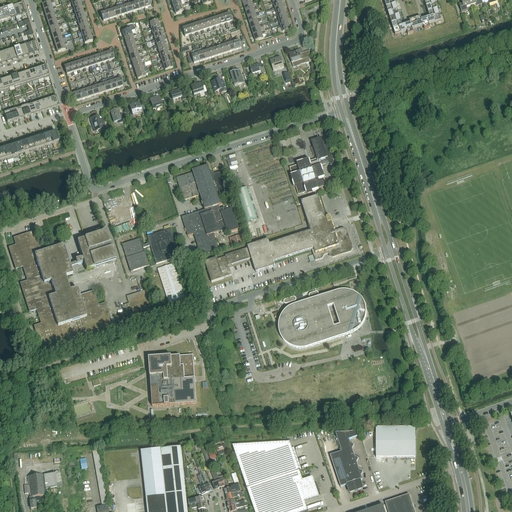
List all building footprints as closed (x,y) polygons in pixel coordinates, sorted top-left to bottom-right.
[(71,3),(71,2),(68,3),(69,6),(72,5),(73,8),(73,9),(81,6),(79,0),(71,3)] [(133,0),(134,3),(131,4),(130,4),(133,12),(138,11),(136,2),(137,2),(135,0),(133,0)] [(138,11),(144,9),(142,1),(143,0),(142,0),(140,0),(140,1),(137,2),(136,2),(138,11)] [(143,0),(142,1),(144,9),(151,7),(148,0),(143,0)] [(183,0),(179,0),(179,1),(172,3),(173,9),(182,6),(181,6),(180,2),(184,1),(183,0)] [(467,8),(470,7),(467,0),(462,0),(461,0),(462,4),(459,5),(462,13),(468,11),(467,8)] [(52,9),(52,8),(51,5),(54,4),(53,1),(50,2),(50,3),(42,5),(44,11),(52,9)] [(129,5),(125,6),(124,6),(127,14),(133,12),(130,4),(131,4),(130,1),(128,2),(129,5)] [(283,7),(281,1),(273,4),(273,3),(270,4),(271,7),(274,6),(275,9),(275,10),(283,7)] [(254,10),(254,9),(252,5),(256,4),(255,2),(252,3),(252,4),(244,6),(246,12),(254,10)] [(23,3),(18,5),(21,15),(26,14),(23,3)] [(123,7),(119,8),(118,8),(121,16),(127,14),(124,6),(125,6),(124,3),(122,4),(123,7)] [(437,10),(435,4),(426,7),(428,13),(437,10)] [(15,17),(21,15),(18,5),(12,7),(15,17)] [(112,10),(115,18),(121,16),(118,8),(119,8),(118,5),(116,6),(117,9),(113,10),(112,10)] [(185,5),(181,6),(182,6),(173,9),(175,15),(183,12),(182,8),(186,7),(185,5)] [(386,8),(388,13),(397,10),(395,5),(386,8)] [(74,11),(75,14),(83,12),(81,6),(73,9),(73,8),(70,9),(71,12),(74,11)] [(12,7),(7,8),(10,19),(15,17),(12,7)] [(52,9),(44,11),(46,17),(54,15),(54,14),(53,11),(56,10),(55,7),(52,8),(52,9)] [(107,12),(109,20),(115,18),(112,10),(113,10),(112,7),(110,7),(111,11),(107,12)] [(285,13),(283,7),(275,10),(275,9),(272,10),(272,11),(272,13),(276,11),(277,15),(277,16),(285,13)] [(5,21),(10,19),(7,8),(1,10),(5,21)] [(103,22),(109,20),(107,12),(106,8),(104,9),(105,12),(101,14),(103,22)] [(256,16),(254,11),(258,10),(257,8),(254,9),(254,10),(246,12),(248,19),(256,16)] [(399,16),(397,10),(388,13),(390,19),(399,16)] [(428,13),(430,18),(439,15),(437,10),(428,13)] [(76,16),(77,20),(77,21),(85,18),(83,12),(75,14),(72,15),(73,17),(76,16)] [(54,15),(46,17),(48,23),(56,21),(56,20),(55,17),(58,16),(57,13),(54,14),(54,15)] [(287,19),(285,13),(277,16),(277,15),(274,16),(274,19),(278,17),(279,21),(279,22),(287,19)] [(226,23),(227,23),(230,22),(232,26),(234,25),(233,21),(232,21),(230,14),(224,16),(226,23)] [(258,22),(258,21),(257,18),(260,17),(259,14),(256,16),(248,19),(250,25),(258,22)] [(441,21),(439,15),(430,18),(427,19),(429,25),(441,21)] [(224,16),(218,17),(220,25),(221,25),(224,24),(226,27),(228,27),(227,23),(226,23),(224,16)] [(390,19),(392,24),(401,21),(399,16),(390,19)] [(218,17),(212,19),(214,27),(215,27),(219,26),(220,29),(222,29),(221,25),(220,25),(218,17)] [(421,17),(415,19),(418,28),(423,26),(424,26),(422,21),(421,17)] [(78,22),(79,26),(79,27),(87,24),(85,18),(77,21),(77,20),(74,21),(74,23),(78,22)] [(59,19),(56,20),(56,21),(48,23),(50,29),(58,27),(58,26),(56,23),(60,22),(59,19)] [(212,19),(206,21),(208,29),(209,29),(213,28),(214,31),(216,30),(215,27),(214,27),(212,19)] [(279,22),(279,21),(275,22),(276,24),(280,23),(281,27),(289,25),(287,19),(279,22)] [(409,21),(410,24),(412,30),(413,30),(418,28),(415,19),(409,21)] [(430,28),(429,25),(427,19),(422,21),(424,26),(423,26),(424,30),(430,28)] [(261,20),(258,21),(258,22),(250,25),(252,30),(260,28),(260,27),(259,24),(262,23),(261,20)] [(150,25),(151,29),(151,30),(159,27),(157,21),(150,24),(149,23),(146,24),(146,26),(150,25)] [(206,21),(200,23),(202,31),(203,31),(207,30),(208,33),(210,32),(209,29),(208,29),(206,21)] [(392,24),(393,30),(402,27),(401,21),(392,24)] [(200,23),(194,25),(197,33),(201,32),(202,35),(204,35),(203,31),(202,31),(200,23)] [(80,28),(81,32),(81,33),(89,30),(87,24),(79,27),(79,26),(76,27),(76,29),(80,28)] [(412,30),(410,24),(405,26),(407,32),(408,35),(414,33),(413,30),(412,30)] [(61,25),(58,26),(58,27),(50,29),(52,35),(60,33),(60,32),(58,29),(62,28),(61,25)] [(191,35),(195,34),(196,37),(198,36),(197,33),(194,25),(188,27),(191,35)] [(291,31),(289,25),(281,27),(277,28),(278,30),(282,29),(283,33),(291,31)] [(263,26),(260,27),(260,28),(252,30),(254,36),(262,34),(262,33),(261,30),(264,29),(263,26)] [(395,35),(407,32),(405,26),(402,27),(393,30),(395,35)] [(152,31),(153,35),(153,36),(161,33),(159,27),(151,30),(151,29),(148,30),(148,32),(152,31)] [(191,35),(188,27),(182,29),(185,37),(189,36),(191,43),(194,42),(191,35)] [(122,32),(124,39),(132,36),(132,35),(131,32),(134,31),(133,28),(130,29),(130,30),(122,32)] [(91,36),(89,30),(81,33),(81,32),(77,33),(78,35),(81,34),(83,38),(91,36)] [(63,31),(60,32),(60,33),(52,35),(54,41),(62,38),(61,38),(60,34),(63,33),(63,31)] [(265,32),(262,33),(262,34),(254,36),(256,42),(264,39),(262,35),(266,34),(265,32)] [(154,37),(155,41),(155,42),(163,39),(161,33),(153,36),(153,35),(150,36),(150,38),(154,37)] [(135,34),(132,35),(132,36),(124,39),(126,44),(134,42),(134,41),(133,38),(136,37),(135,34)] [(83,38),(79,39),(80,41),(83,40),(85,44),(93,42),(91,36),(83,38)] [(65,37),(61,38),(62,38),(54,41),(55,47),(63,44),(62,40),(65,39),(65,37)] [(237,41),(233,43),(232,43),(235,51),(241,49),(238,41),(239,41),(238,37),(236,38),(237,41)] [(155,43),(157,47),(157,48),(165,45),(163,39),(155,42),(155,41),(151,42),(152,44),(155,43)] [(226,45),(229,53),(235,51),(232,43),(233,43),(232,39),(230,40),(231,43),(227,44),(226,45)] [(126,44),(128,51),(136,48),(136,47),(134,43),(138,42),(137,40),(134,41),(134,42),(126,44)] [(225,45),(221,46),(220,47),(223,55),(229,53),(226,45),(227,44),(226,41),(224,42),(225,45)] [(35,42),(30,44),(33,54),(39,52),(35,42)] [(66,43),(63,44),(55,47),(57,53),(65,50),(64,46),(67,45),(66,43)] [(219,47),(215,48),(217,57),(223,55),(220,47),(221,46),(220,43),(218,44),(219,47)] [(33,54),(30,44),(25,45),(28,56),(33,54)] [(25,45),(19,47),(22,58),(28,56),(25,45)] [(157,49),(159,53),(159,54),(167,51),(165,45),(157,48),(157,47),(153,48),(154,50),(157,49)] [(213,49),(209,50),(211,58),(217,57),(215,48),(214,45),(212,46),(213,49)] [(139,46),(136,47),(136,48),(128,51),(130,56),(138,54),(137,53),(136,50),(140,49),(139,46)] [(22,58),(19,47),(14,49),(17,59),(22,58)] [(207,51),(204,52),(203,52),(205,60),(211,58),(209,50),(208,47),(206,48),(207,51)] [(14,49),(8,51),(11,61),(17,59),(14,49)] [(203,52),(204,52),(202,49),(200,50),(201,53),(198,54),(197,54),(200,62),(205,60),(203,52)] [(309,51),(303,53),(303,54),(300,55),(299,51),(289,54),(293,68),(309,63),(310,63),(310,50),(309,50),(309,51)] [(6,63),(11,61),(8,51),(3,52),(6,63)] [(160,55),(161,59),(169,57),(167,51),(159,54),(159,53),(156,54),(156,56),(160,55)] [(197,54),(198,54),(197,51),(194,51),(195,55),(191,56),(193,64),(200,62),(197,54)] [(114,59),(112,52),(105,54),(108,62),(109,61),(112,60),(113,64),(116,63),(115,59),(114,59)] [(141,52),(137,53),(138,54),(130,56),(132,62),(140,60),(139,59),(138,55),(142,54),(141,52)] [(108,62),(105,54),(100,56),(102,64),(103,63),(106,62),(109,71),(112,70),(109,61),(108,62)] [(96,65),(97,65),(100,64),(102,67),(104,67),(103,63),(102,64),(100,56),(94,57),(96,65)] [(90,67),(91,67),(95,66),(96,69),(98,69),(97,65),(96,65),(94,57),(88,59),(90,67)] [(171,63),(169,57),(161,59),(157,60),(158,62),(162,61),(163,65),(171,63)] [(270,60),(274,71),(274,70),(277,69),(277,70),(284,68),(280,57),(280,59),(275,60),(275,59),(274,59),(271,61),(270,60)] [(132,62),(134,68),(142,65),(141,65),(140,61),(144,60),(143,58),(139,59),(140,60),(132,62)] [(88,59),(82,61),(85,69),(89,68),(90,71),(92,71),(91,67),(90,67),(88,59)] [(82,61),(76,63),(79,71),(83,70),(84,73),(86,72),(85,69),(82,61)] [(76,63),(70,65),(73,73),(77,72),(78,75),(80,74),(79,71),(76,63)] [(163,67),(165,71),(173,69),(171,63),(163,65),(159,66),(160,68),(163,67)] [(144,71),(143,71),(142,67),(146,66),(145,64),(141,65),(142,65),(134,68),(135,74),(144,71)] [(259,64),(250,67),(252,75),(261,72),(262,75),(266,73),(263,65),(260,66),(259,64)] [(75,76),(73,73),(70,65),(64,67),(67,75),(71,74),(72,77),(75,76)] [(47,71),(46,66),(40,68),(44,79),(49,77),(48,74),(47,71)] [(40,68),(34,69),(38,81),(44,79),(40,68)] [(34,69),(28,71),(32,82),(38,81),(34,69)] [(147,70),(143,71),(144,71),(135,74),(137,80),(145,77),(144,73),(147,72),(147,70)] [(240,70),(230,73),(230,74),(231,74),(235,86),(234,86),(235,87),(245,83),(244,83),(240,70)] [(28,71),(23,73),(26,84),(32,82),(28,71)] [(17,75),(21,86),(26,84),(23,73),(17,75)] [(291,80),(289,73),(283,75),(285,82),(291,80)] [(17,75),(11,77),(14,87),(15,87),(15,88),(21,86),(17,75)] [(119,79),(115,81),(114,81),(117,89),(123,87),(120,79),(121,79),(120,75),(118,76),(119,79)] [(5,79),(9,90),(9,89),(14,87),(11,77),(5,79)] [(108,83),(111,91),(117,89),(114,81),(115,81),(114,77),(112,78),(113,81),(109,82),(108,83)] [(5,79),(0,80),(0,81),(3,91),(3,92),(9,90),(5,79)] [(102,84),(105,93),(111,91),(108,83),(109,82),(108,79),(106,80),(107,83),(103,84),(102,84)] [(212,82),(212,83),(213,82),(214,86),(213,87),(215,93),(223,90),(224,93),(227,92),(225,86),(222,87),(220,80),(212,82)] [(101,85),(97,86),(99,95),(105,93),(102,84),(103,84),(102,81),(100,82),(101,85)] [(95,87),(91,88),(93,96),(99,95),(97,86),(96,83),(94,84),(95,87)] [(200,83),(197,84),(198,86),(191,88),(191,86),(190,86),(191,86),(191,88),(194,96),(203,92),(200,83)] [(89,89),(85,90),(87,98),(93,96),(91,88),(90,85),(88,86),(89,89)] [(83,91),(79,92),(82,100),(87,98),(85,90),(84,87),(82,88),(83,91)] [(75,102),(82,100),(79,92),(78,89),(76,90),(77,93),(73,94),(75,102)] [(179,90),(170,93),(172,100),(181,98),(182,101),(186,100),(183,91),(180,92),(179,90)] [(50,97),(53,108),(59,107),(55,96),(50,97)] [(156,99),(149,101),(150,101),(153,110),(162,107),(159,96),(156,97),(156,99)] [(47,110),(53,108),(50,97),(44,99),(47,110)] [(42,112),(47,110),(44,99),(38,101),(42,112)] [(36,114),(42,112),(38,101),(38,102),(33,104),(36,114)] [(139,103),(129,106),(132,116),(133,116),(132,115),(141,112),(143,116),(146,115),(143,105),(140,106),(139,103)] [(36,114),(33,104),(27,106),(30,116),(36,114)] [(24,118),(30,116),(27,106),(21,108),(24,118)] [(19,120),(24,118),(21,108),(16,110),(15,109),(19,120)] [(13,122),(19,120),(15,109),(9,111),(13,122)] [(118,110),(108,113),(110,112),(114,123),(118,121),(119,124),(125,122),(122,114),(119,115),(118,110)] [(7,123),(13,122),(9,111),(4,112),(7,123)] [(98,117),(90,119),(92,126),(93,125),(95,131),(94,132),(99,130),(99,132),(106,130),(104,122),(100,123),(98,117)] [(55,132),(50,134),(53,144),(59,142),(55,132)] [(47,146),(53,144),(50,134),(44,136),(47,146)] [(38,138),(41,147),(47,146),(44,136),(38,138)] [(41,147),(38,138),(32,139),(36,151),(36,150),(36,149),(37,149),(41,147)] [(30,152),(36,151),(32,139),(26,141),(30,152)] [(317,160),(309,162),(309,160),(297,164),(298,166),(290,168),(291,173),(292,176),(290,176),(294,188),(296,187),(298,195),(306,193),(307,195),(318,191),(318,189),(327,187),(327,186),(325,180),(324,180),(323,179),(325,178),(321,167),(320,167),(319,166),(329,163),(330,166),(334,165),(334,164),(329,147),(325,148),(323,143),(322,139),(311,142),(317,160)] [(30,152),(26,141),(21,143),(24,153),(29,151),(29,153),(30,152)] [(24,153),(21,143),(15,145),(19,157),(18,155),(24,153)] [(17,158),(19,157),(15,145),(9,147),(13,159),(17,158)] [(13,159),(9,147),(3,149),(7,161),(13,159)] [(229,157),(226,158),(229,167),(232,166),(235,166),(238,165),(235,156),(235,155),(229,157)] [(192,172),(193,174),(177,179),(184,201),(200,196),(205,210),(182,218),(188,236),(194,235),(201,256),(219,251),(214,234),(226,230),(227,234),(240,230),(233,209),(226,212),(224,208),(220,209),(219,206),(221,205),(217,192),(226,190),(221,173),(211,176),(208,167),(192,172)] [(247,188),(237,191),(247,222),(257,219),(247,188)] [(334,232),(334,229),(330,218),(325,219),(318,197),(301,202),(311,232),(270,245),(268,240),(247,247),(248,249),(225,256),(226,258),(217,260),(217,259),(205,263),(212,283),(224,280),(223,278),(232,276),(230,270),(233,269),(232,265),(251,259),(256,273),(275,267),(273,263),(311,250),(315,262),(323,259),(324,256),(324,255),(328,253),(330,257),(333,259),(351,253),(353,249),(347,230),(343,229),(334,232)] [(131,273),(149,267),(144,248),(150,246),(156,264),(180,257),(171,229),(147,237),(150,244),(143,246),(141,239),(122,245),(131,273)] [(8,248),(15,270),(23,267),(27,281),(20,284),(29,312),(36,310),(41,324),(34,326),(43,355),(72,346),(69,339),(83,334),(86,341),(115,332),(105,303),(98,306),(94,291),(79,296),(77,289),(70,291),(65,277),(73,275),(70,268),(84,263),(87,270),(115,261),(112,249),(113,249),(112,244),(110,245),(106,232),(77,242),(83,258),(75,261),(76,263),(69,265),(63,246),(42,253),(35,232),(13,239),(16,246),(8,248)] [(231,238),(233,246),(246,241),(244,234),(231,238)] [(158,269),(169,303),(185,298),(177,271),(180,269),(178,263),(174,264),(158,269)] [(129,328),(157,319),(148,290),(127,297),(129,304),(122,306),(129,328)] [(366,314),(366,313),(366,312),(366,310),(366,309),(366,308),(365,307),(365,305),(364,304),(364,303),(363,302),(363,301),(362,300),(361,299),(360,298),(359,297),(358,296),(357,295),(356,295),(355,294),(354,293),(353,293),(352,292),(351,292),(349,292),(348,291),(347,291),(346,291),(345,291),(343,291),(342,291),(341,291),(340,291),(338,292),(294,306),(293,306),(292,307),(290,308),(289,308),(288,309),(287,310),(286,310),(285,311),(284,312),(284,313),(283,314),(282,315),(281,317),(281,318),(280,319),(280,320),(280,321),(279,323),(279,324),(279,325),(279,326),(279,327),(279,328),(279,330),(279,331),(279,332),(280,334),(280,335),(281,336),(281,337),(282,338),(283,339),(283,341),(284,342),(285,343),(286,343),(287,344),(288,345),(289,346),(290,346),(292,347),(293,348),(294,348),(295,348),(297,349),(298,349),(299,349),(301,349),(302,349),(303,349),(304,349),(306,349),(352,334),(354,333),(354,334),(355,334),(356,334),(356,333),(357,333),(357,332),(357,331),(358,330),(359,331),(360,331),(360,330),(361,330),(361,329),(361,328),(361,327),(362,326),(363,325),(363,323),(364,322),(365,321),(365,320),(365,319),(366,318),(366,317),(366,315),(366,314)] [(193,355),(149,359),(152,407),(197,404),(193,355)] [(376,458),(415,457),(415,427),(376,428),(376,458)] [(358,432),(336,433),(335,433),(342,452),(335,454),(335,455),(331,456),(330,456),(341,488),(341,487),(345,486),(347,485),(350,492),(355,491),(358,491),(357,490),(362,488),(360,481),(361,481),(360,478),(361,476),(363,473),(363,472),(359,470),(358,466),(357,467),(356,465),(357,463),(358,459),(359,459),(355,457),(354,453),(352,453),(352,451),(352,450),(352,449),(354,446),(350,444),(349,440),(353,439),(352,438),(356,437),(356,438),(359,437),(358,432)] [(317,491),(319,490),(317,487),(316,487),(313,478),(303,481),(290,443),(233,446),(254,511),(306,511),(308,511),(305,502),(319,497),(317,491)] [(188,511),(181,447),(161,449),(141,451),(147,511),(188,511)] [(57,488),(62,487),(62,482),(61,482),(60,471),(55,472),(55,474),(44,475),(45,490),(57,488)] [(199,471),(200,476),(207,493),(212,491),(209,484),(207,485),(201,471),(199,471)] [(216,471),(214,472),(220,488),(225,487),(227,486),(224,476),(221,477),(222,480),(220,480),(218,476),(220,476),(219,474),(217,474),(216,471)] [(220,488),(214,472),(211,473),(215,482),(212,483),(215,490),(220,488)] [(40,496),(46,496),(43,475),(28,477),(29,485),(24,486),(25,494),(30,494),(30,497),(29,497),(29,501),(30,509),(37,509),(36,502),(41,501),(40,496)] [(202,495),(207,493),(200,476),(198,477),(202,487),(200,488),(196,489),(198,495),(201,494),(202,495)] [(232,488),(224,490),(225,496),(241,492),(240,485),(232,487),(232,488)] [(188,504),(189,506),(205,503),(204,497),(200,498),(200,495),(198,495),(195,486),(191,487),(191,488),(190,488),(193,497),(196,499),(197,502),(188,504)] [(241,492),(225,496),(227,501),(234,499),(234,496),(239,495),(240,498),(243,498),(242,494),(242,492),(241,492)] [(414,511),(409,495),(385,503),(387,508),(388,511),(414,511)]
